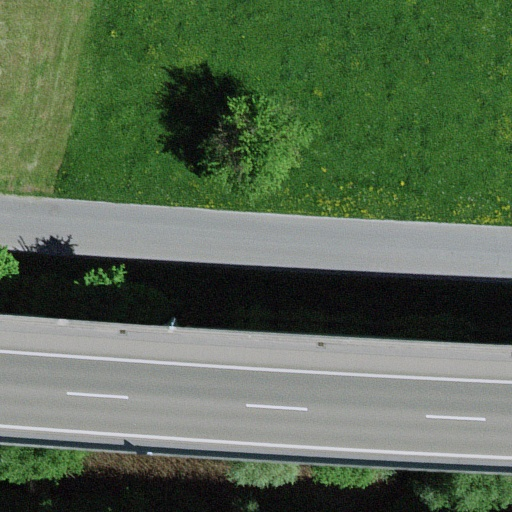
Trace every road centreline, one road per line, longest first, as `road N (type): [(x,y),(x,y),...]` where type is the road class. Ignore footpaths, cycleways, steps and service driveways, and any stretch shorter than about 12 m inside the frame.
road 1 (motorway): [(511,418),(0,386)]
road 2 (unclassified): [(511,252),(0,222)]
